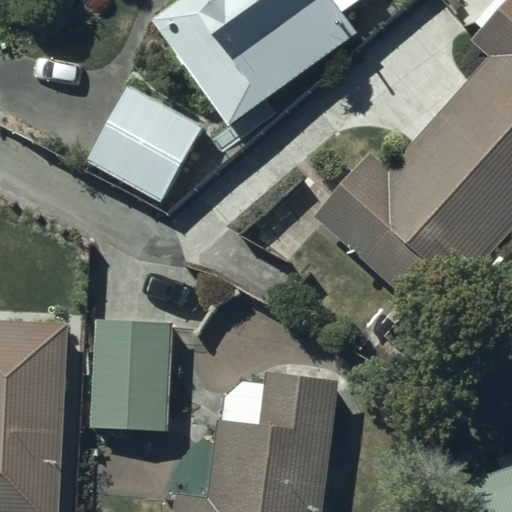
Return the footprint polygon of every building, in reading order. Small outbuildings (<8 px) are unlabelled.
[(362,21),(348,2),(351,0),(165,0),(155,8),(231,115),(362,21)] [(433,309),(511,221),(511,0),(504,0),(476,31),(493,46),(394,156),(377,141),(319,205),(433,309)] [(208,114),(132,74),(91,153),(166,192),(208,114)] [(0,511),(61,511),(64,449),(73,449),(78,333),(69,333),(70,311),(0,308),(0,511)] [(174,312),(98,308),(93,417),(169,421),(174,312)] [(246,369),(224,384),(212,485),(180,482),(176,511),(325,511),(342,371),(272,363),(271,372),(246,369)] [(459,511),(511,511),(511,457),(449,480),(459,511)]
